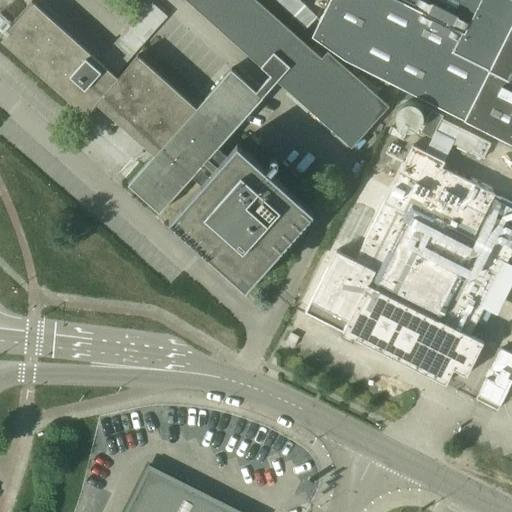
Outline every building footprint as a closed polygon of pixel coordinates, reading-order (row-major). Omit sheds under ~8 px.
[(258,92),(247,83),(232,69),(197,108),(138,55),(118,78),(32,1),(0,37),(0,39),(86,116),(92,110),(106,123),(112,117),(155,155),(128,184),(160,212),(268,91),(273,85),(349,153),(386,111),(326,57),(320,64),(249,0),(177,0),(268,81),(263,87),(258,92)] [(276,0),(306,29),(318,17),(300,0),(276,0)] [(511,0),(330,0),(312,36),(344,59),(511,143),(511,0)] [(148,1),(129,31),(146,41),(164,11),(148,1)] [(314,212),(237,143),(169,220),(246,289),(314,212)] [(306,313),(343,332),(341,335),(355,342),(356,338),(447,384),(454,369),(467,375),(484,342),(471,335),(511,253),(511,201),(443,167),(446,161),(414,145),(356,260),(337,251),(306,313)] [(305,181),(298,189),(309,199),(316,191),(305,181)] [(488,377),(477,399),(498,410),(511,382),(511,353),(502,348),(491,370),(493,371),(490,378),(488,377)] [(127,511),(240,511),(150,467),(127,511)]
